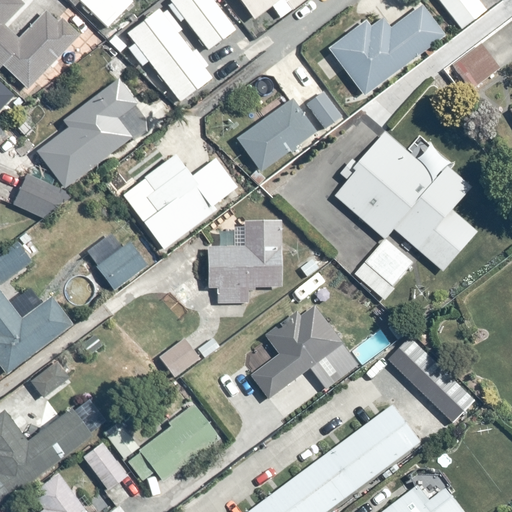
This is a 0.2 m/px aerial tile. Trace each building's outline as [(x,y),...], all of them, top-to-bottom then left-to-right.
[(0,0),(0,68),(3,65),(28,90),(81,36),(51,8),(20,40),(5,25),(28,2),(26,0),(0,0)] [(79,0),(108,28),(134,1),(132,0),(79,0)] [(167,0),(126,32),(134,42),(127,48),(141,65),(148,60),(181,103),(213,78),(205,69),(210,65),(196,47),(191,51),(178,33),(182,30),(178,25),(184,20),(209,51),(237,29),(214,1),(215,0),(167,0)] [(240,0),(255,19),(272,6),(280,17),(304,0),(240,0)] [(485,10),(477,0),(439,0),(461,29),(485,10)] [(445,37),(422,4),(391,26),(383,15),(366,27),(363,24),(329,48),(363,95),(445,37)] [(502,68),(482,43),(453,64),(472,90),(502,68)] [(0,106),(12,95),(0,82),(0,106)] [(144,128),(110,86),(33,147),(66,189),(144,128)] [(287,102),(280,92),(257,109),(264,119),(238,137),(262,171),(314,133),(290,100),(287,102)] [(341,117),(323,92),(304,105),(322,130),(341,117)] [(338,173),(347,180),(334,196),(386,239),(394,230),(445,272),(478,232),(453,211),(472,187),(444,164),(447,161),(427,145),(415,159),(385,134),(358,166),(350,160),(338,173)] [(192,174),(176,153),(122,194),(165,249),(215,211),(212,207),(238,187),(215,157),(192,174)] [(65,191),(31,172),(14,202),(48,221),(65,191)] [(283,287),(283,219),(246,220),(246,246),(211,246),(211,288),(218,288),(218,303),(249,303),(249,287),(283,287)] [(414,262),(382,237),(353,274),(385,299),(414,262)] [(151,264),(130,238),(97,265),(118,291),(151,264)] [(35,261),(18,239),(0,253),(0,284),(2,287),(35,261)] [(22,319),(0,289),(0,364),(7,374),(74,325),(53,297),(22,319)] [(352,354),(314,300),(266,333),(279,352),(251,372),(271,399),(315,369),(329,389),(374,358),(365,345),(352,354)] [(202,358),(187,337),(159,357),(175,378),(202,358)] [(69,380),(56,362),(31,381),(43,398),(69,380)] [(127,420),(118,427),(106,436),(141,481),(155,470),(164,481),(221,437),(195,403),(158,431),(144,442),(127,420)] [(327,511),(421,442),(393,403),(248,511),(327,511)] [(0,505),(96,433),(76,406),(28,442),(4,410),(0,413),(0,505)] [(128,475),(102,441),(82,455),(109,490),(128,475)] [(103,511),(89,511),(59,472),(32,492),(45,509),(40,511),(123,511),(116,503),(103,511)] [(464,511),(446,489),(433,472),(414,487),(382,511),(464,511)]
